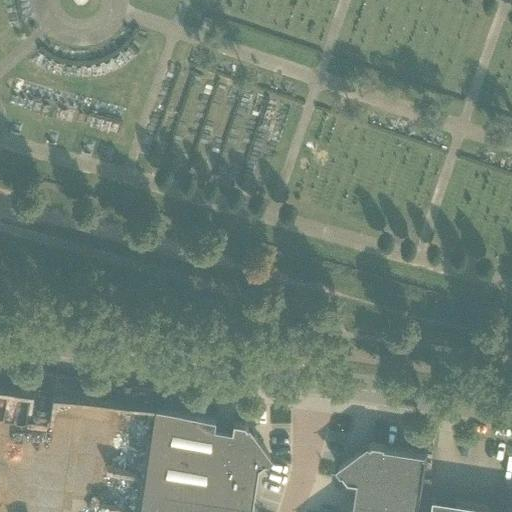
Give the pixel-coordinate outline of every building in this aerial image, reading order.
[(32,406),(32,391),(18,392),(18,406),(32,406)] [(156,408),(144,489),(253,505),(259,466),(271,457),(246,423),(234,421),(232,430),(214,427),(216,418),(157,410),(157,409),(156,408)] [(352,508),(379,511),(416,511),(426,449),(425,449),(425,452),(384,446),(384,444),(372,442),(338,467),(347,480),(356,481),(352,508)] [(144,489),(140,511),(258,511),(253,505),(144,489)] [(511,511),(511,508),(455,500),(454,509),(431,506),(433,498),(435,498),(436,497),(432,496),(429,511),(511,511)]
